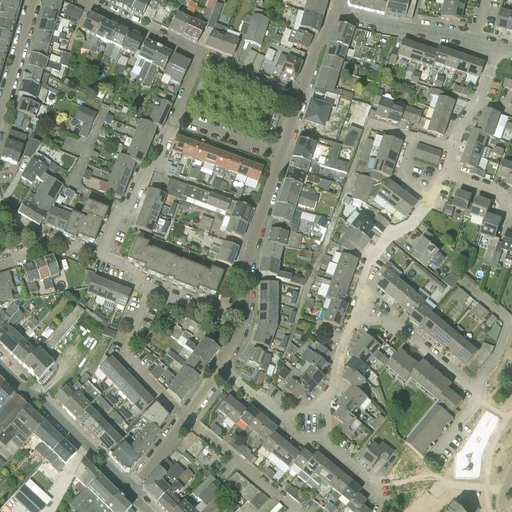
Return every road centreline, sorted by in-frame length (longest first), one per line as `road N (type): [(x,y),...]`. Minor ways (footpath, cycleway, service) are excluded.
road 1 (residential): [(430,459),(471,407),(473,390),(392,320)]
road 2 (tertiary): [(126,490),(0,365)]
road 3 (residential): [(243,315),(248,253),(281,155)]
road 4 (residential): [(100,257),(140,178),(158,162),(176,115)]
road 5 (residential): [(184,417),(126,354),(150,286)]
road 6 (residential): [(297,510),(184,417)]
road 7 (residential): [(473,41),(332,12)]
road 8 (residential): [(200,56),(81,0)]
road 9 (residential): [(0,116),(33,0)]
